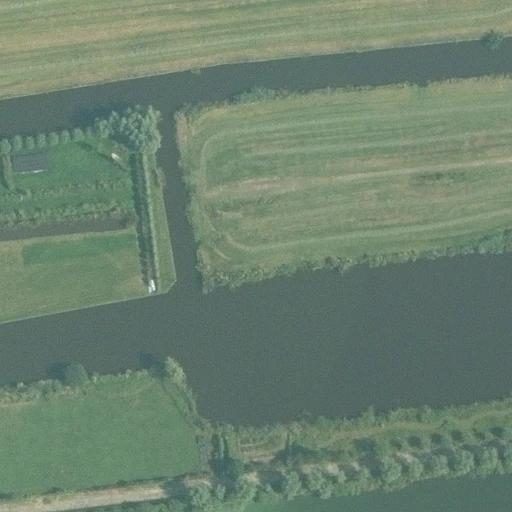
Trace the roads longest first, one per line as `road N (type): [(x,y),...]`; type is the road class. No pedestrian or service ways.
road 1 (track): [(511,448),(0,511)]
road 2 (unknown): [(424,0),(0,46)]
road 3 (track): [(511,162),(216,191)]
